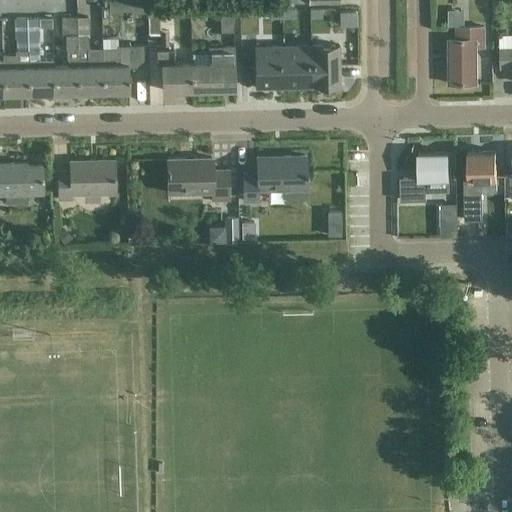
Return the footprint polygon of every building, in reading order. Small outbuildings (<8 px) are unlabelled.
[(145,0),(131,0),(131,12),(146,12),(145,0)] [(160,5),(148,6),(149,30),(160,29),(161,29),(161,27),(160,5)] [(232,7),(219,7),(220,32),(233,32),(232,7)] [(321,7),(309,7),(309,16),(321,15),(321,7)] [(282,8),(270,8),(270,16),(282,16),(282,8)] [(294,8),(282,8),(282,16),(294,16),(294,8)] [(78,91),(76,15),(72,15),(62,17),(62,34),(65,34),(65,47),(67,47),(67,63),(52,64),(52,91),(78,91)] [(103,90),(102,46),(87,47),(87,15),(76,15),(78,91),(103,90)] [(37,16),(26,17),(28,92),(52,91),(52,64),(38,64),(38,57),(37,57),(37,49),(37,35),(38,35),(37,16)] [(28,92),(26,17),(13,17),(14,36),(16,36),(16,53),(2,53),(3,93),(28,92)] [(460,36),(448,36),(448,82),(476,82),(476,45),(484,45),(484,25),(460,25),(460,36)] [(275,26),(252,27),(252,39),(275,39),(275,26)] [(160,43),(156,43),(156,48),(160,48),(173,48),(172,43),(168,43),(168,27),(161,27),(161,29),(160,29),(160,43)] [(511,40),(501,41),(501,65),(511,64),(511,40)] [(144,43),(117,44),(117,46),(102,46),(103,90),(128,89),(128,65),(145,65),(144,43)] [(310,44),(282,45),(282,86),(311,86),(310,44)] [(339,44),(310,44),(311,86),(339,85),(339,44)] [(234,88),(234,62),(233,45),(208,46),(208,52),(191,52),(191,60),(192,88),(234,88)] [(282,45),(254,45),(254,86),(282,86),(282,45)] [(192,88),(191,60),(173,60),(173,48),(160,48),(156,48),(157,64),(161,64),(162,89),(192,88)] [(464,164),(465,218),(482,218),(481,178),(496,177),(495,150),(468,150),(468,164),(464,164)] [(401,199),(426,198),(426,190),(448,189),(447,151),(425,152),(420,152),(418,152),(419,177),(401,177),(401,199)] [(257,171),(243,171),(244,199),(259,198),(258,187),(283,186),(283,194),(287,198),(300,198),(304,194),(304,186),(305,186),(304,154),(256,155),(257,171)] [(211,156),(168,157),(168,191),(211,190),(212,197),(228,197),(228,167),(211,167),(211,156)] [(58,169),(59,198),(71,198),(71,192),(114,191),(113,158),(70,160),(70,168),(58,169)] [(0,162),(0,193),(5,194),(5,202),(13,201),(15,204),(18,206),(22,206),(25,204),(26,201),(26,193),(42,192),(41,164),(13,165),(13,162),(0,162)] [(253,207),(245,207),(246,219),(254,219),(253,207)] [(225,223),(209,224),(209,241),(238,240),(237,215),(225,215),(225,223)] [(62,225),(57,230),(65,240),(70,235),(62,225)]
